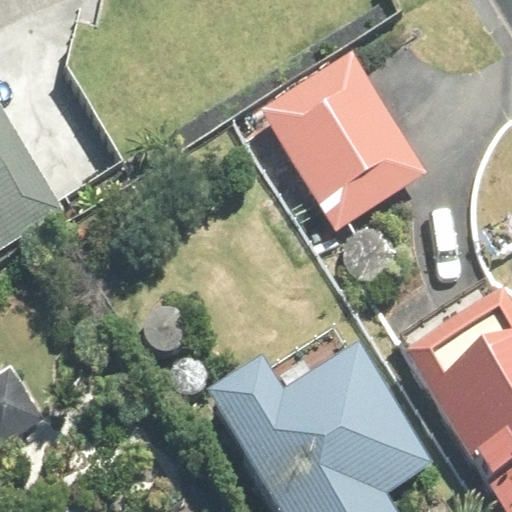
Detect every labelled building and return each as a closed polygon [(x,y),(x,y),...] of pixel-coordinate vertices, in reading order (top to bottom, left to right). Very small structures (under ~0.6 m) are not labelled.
[(352,70),(260,127),(333,242),(424,185),(352,70)] [(0,249),(57,213),(0,125),(0,249)] [(410,377),(495,511),(511,511),(511,328),(505,317),(497,321),(482,297),(400,349),(415,373),(410,377)] [(27,300),(24,341),(51,343),(54,302),(27,300)] [(208,420),(267,511),(382,511),(429,479),(358,369),(282,417),(262,386),(208,420)] [(0,396),(0,458),(42,429),(13,387),(0,396)]
